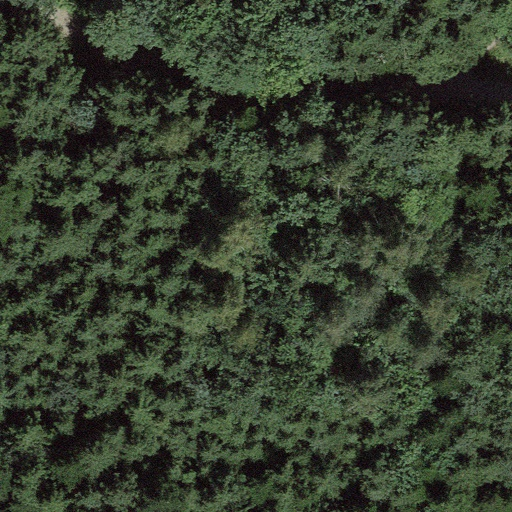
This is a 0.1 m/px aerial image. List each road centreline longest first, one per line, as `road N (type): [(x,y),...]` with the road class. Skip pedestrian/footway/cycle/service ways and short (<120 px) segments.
road 1 (track): [(206,82),(511,88)]
road 2 (track): [(0,0),(73,36),(206,82)]
